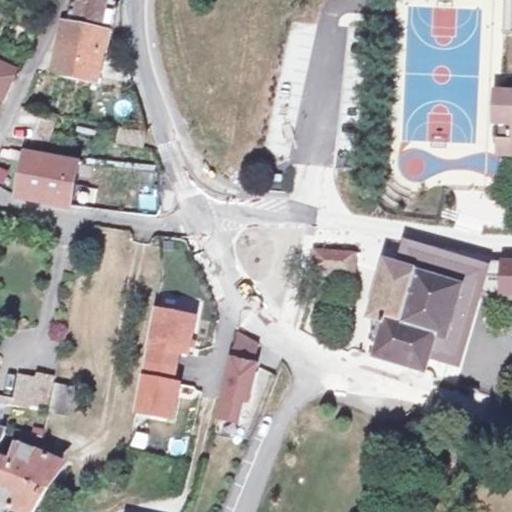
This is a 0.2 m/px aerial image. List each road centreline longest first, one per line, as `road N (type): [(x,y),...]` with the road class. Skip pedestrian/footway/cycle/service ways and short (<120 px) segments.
road 1 (tertiary): [(511,420),(355,376),(305,351),(237,296),(198,221)]
road 2 (tertiary): [(198,221),(151,95),(138,32),(141,0)]
road 3 (residential): [(0,199),(172,230),(198,221)]
